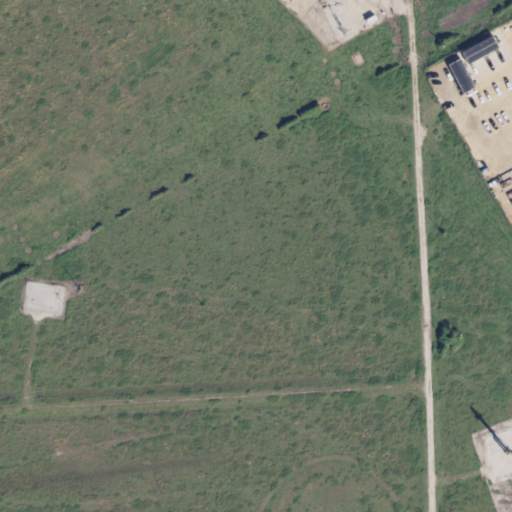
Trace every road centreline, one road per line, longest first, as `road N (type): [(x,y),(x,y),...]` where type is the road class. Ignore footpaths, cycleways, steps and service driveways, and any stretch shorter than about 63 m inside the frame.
road 1 (residential): [(435,511),(411,0)]
road 2 (residential): [(430,388),(0,410)]
